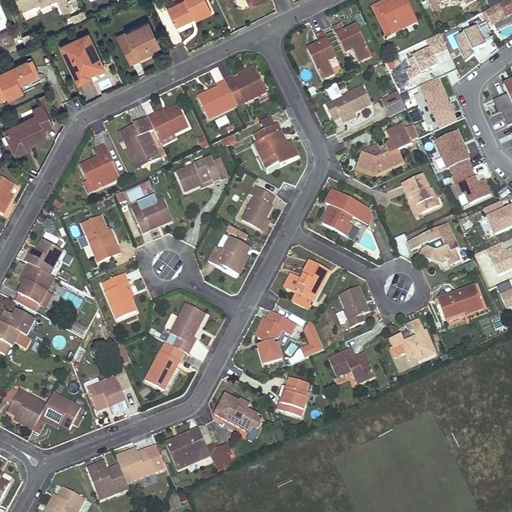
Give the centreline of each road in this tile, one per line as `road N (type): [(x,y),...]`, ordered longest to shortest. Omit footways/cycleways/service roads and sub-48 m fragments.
road 1 (residential): [(256,33),(81,120),(0,268)]
road 2 (residential): [(243,311),(187,408),(41,468)]
road 3 (residential): [(256,33),(322,159),(289,230)]
road 4 (residential): [(511,52),(474,79),(471,100),(495,156),(511,171)]
